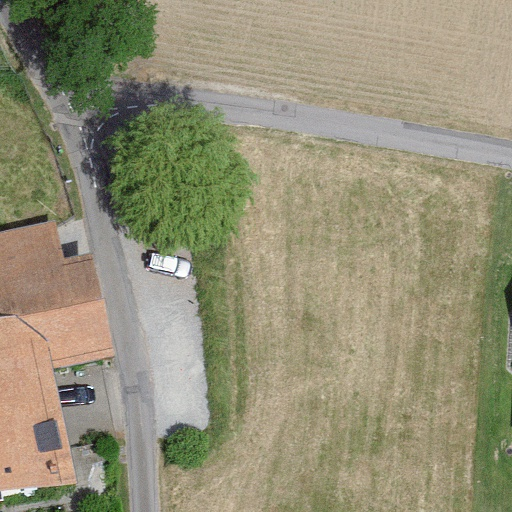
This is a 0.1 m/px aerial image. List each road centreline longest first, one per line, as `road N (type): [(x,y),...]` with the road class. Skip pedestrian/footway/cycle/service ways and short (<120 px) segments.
road 1 (unclassified): [(511,145),(54,57)]
road 2 (residential): [(54,57),(102,222),(145,445),(145,511)]
